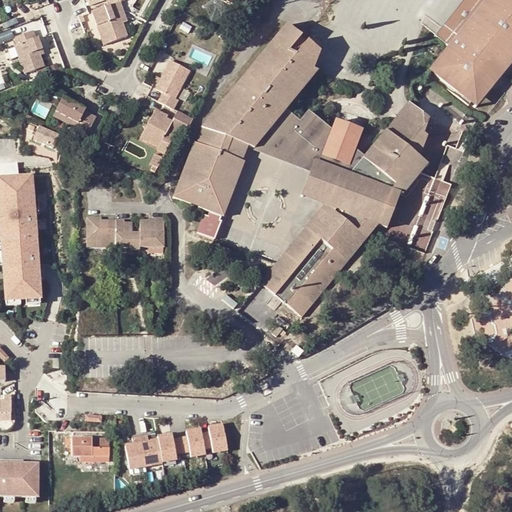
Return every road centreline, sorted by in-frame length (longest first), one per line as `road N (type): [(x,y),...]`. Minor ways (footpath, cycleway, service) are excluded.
road 1 (residential): [(368,335),(225,413),(60,400),(0,337)]
road 2 (unclassified): [(365,451),(165,511)]
road 3 (residential): [(55,11),(75,62),(116,81),(164,0)]
road 4 (unclassified): [(511,227),(452,262),(426,305)]
